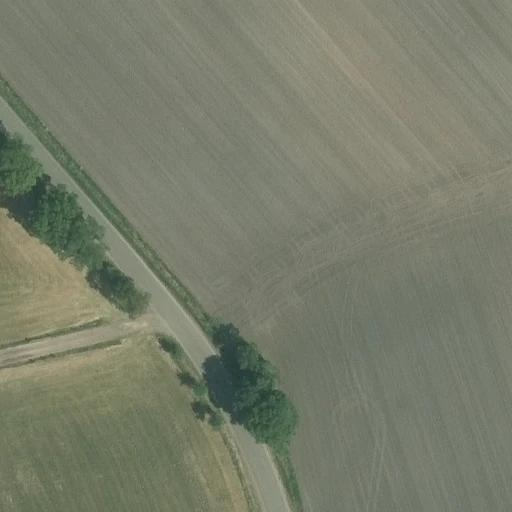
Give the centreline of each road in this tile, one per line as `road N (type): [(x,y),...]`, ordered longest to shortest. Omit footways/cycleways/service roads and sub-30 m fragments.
road 1 (unclassified): [(265,511),(206,377),(151,289),(0,116)]
road 2 (track): [(170,320),(0,362)]
